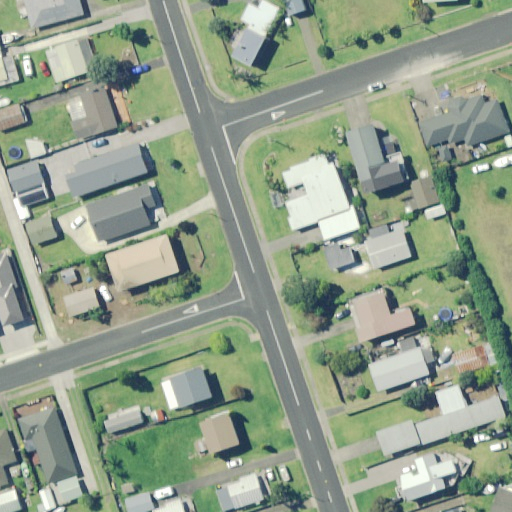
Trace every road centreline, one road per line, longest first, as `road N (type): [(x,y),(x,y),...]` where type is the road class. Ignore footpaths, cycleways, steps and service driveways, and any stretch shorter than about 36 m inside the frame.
road 1 (residential): [(204,132),(511,25)]
road 2 (residential): [(0,379),(259,292)]
road 3 (tertiary): [(334,511),(259,292)]
road 4 (tertiary): [(259,292),(204,132)]
road 5 (tertiary): [(204,132),(165,0)]
